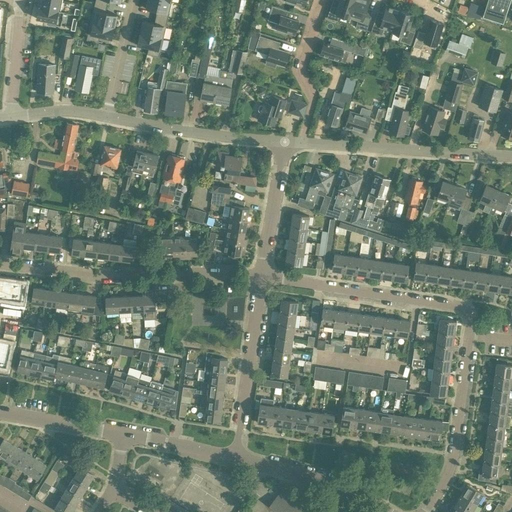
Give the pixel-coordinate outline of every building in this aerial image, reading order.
[(41,0),(40,7),(60,11),(62,1),(57,0),(41,0)] [(171,2),(164,0),(147,0),(145,9),(157,11),(155,17),(167,20),(171,2)] [(242,13),(245,0),(235,0),(234,11),(242,13)] [(339,0),(337,8),(331,6),(331,4),(327,18),(338,22),(340,15),(349,18),(349,17),(358,20),(355,27),(366,31),(371,17),(370,17),(370,18),(364,16),(369,1),(368,0),(339,0)] [(503,23),(510,0),(487,0),(482,16),(503,23)] [(470,2),(466,15),(480,19),(484,6),(470,2)] [(107,6),(95,3),(91,22),(114,27),(117,15),(105,12),(107,6)] [(466,15),(468,7),(460,4),(457,13),(466,15)] [(289,11),(272,6),(267,20),(278,23),(276,29),(277,29),(277,31),(285,34),(286,32),(294,35),(299,21),(286,17),(288,11),(289,11)] [(400,9),(389,6),(389,7),(386,6),(381,22),(375,20),(375,19),(375,18),(371,32),(382,36),(384,28),(393,31),(392,31),(402,34),(399,41),(410,45),(415,31),(414,31),(414,32),(408,30),(413,15),(400,10),(400,9)] [(39,7),(37,19),(48,21),(48,24),(61,26),(64,12),(60,11),(40,7),(39,7)] [(163,38),(167,20),(155,17),(154,23),(143,21),(140,33),(163,38)] [(418,32),(413,46),(431,52),(435,39),(437,39),(441,24),(429,20),(424,34),(418,32)] [(86,40),(98,43),(99,37),(111,39),(114,27),(91,22),(86,40)] [(248,49),(255,51),(268,55),(266,61),(267,61),(266,64),(275,67),(276,64),(284,66),(288,53),(276,49),(278,42),(280,43),(280,42),(260,36),(261,33),(252,30),(248,49)] [(214,102),(219,77),(208,76),(210,66),(208,66),(214,33),(207,32),(199,73),(206,74),(205,78),(204,83),(200,99),(214,102)] [(148,48),(147,54),(159,57),(163,38),(140,33),(137,45),(148,48)] [(472,47),(474,36),(462,33),(460,42),(449,39),(447,52),(467,56),(469,46),(472,47)] [(68,58),(72,38),(63,36),(59,56),(68,58)] [(327,44),(323,43),(320,55),(339,61),(343,49),(329,45),(329,44),(327,43),(327,44)] [(367,47),(354,43),(351,52),(364,56),(367,47)] [(242,74),(247,52),(237,49),(231,71),(242,74)] [(408,59),(410,52),(404,50),(402,57),(408,59)] [(501,65),(504,54),(495,52),(492,62),(501,65)] [(196,77),(200,53),(196,53),(194,59),(192,58),(188,75),(196,77)] [(79,55),(70,54),(66,75),(75,76),(79,55)] [(91,73),(97,74),(100,58),(83,55),(76,90),(88,92),(91,73)] [(176,74),(178,60),(171,58),(169,73),(176,74)] [(411,63),(404,61),(401,70),(408,73),(411,63)] [(54,93),(55,65),(38,64),(37,92),(54,93)] [(164,90),(168,68),(162,68),(158,83),(148,81),(148,87),(145,102),(143,104),(143,107),(144,109),(144,110),(158,112),(161,89),(164,90)] [(477,72),(464,68),(463,70),(460,81),(473,85),(477,72)] [(232,80),(233,73),(227,72),(226,79),(219,77),(214,102),(228,104),(232,88),(233,80),(232,80)] [(336,92),(332,104),(331,104),(325,122),(338,126),(343,108),(345,102),(349,103),(356,82),(348,80),(346,85),(345,85),(342,94),(336,92)] [(460,83),(450,80),(445,98),(457,102),(462,84),(460,83)] [(186,94),(187,85),(187,82),(181,81),(181,85),(181,86),(178,86),(174,114),(184,115),(186,94)] [(181,86),(181,85),(171,83),(170,91),(167,91),(165,113),(174,114),(178,86),(181,86)] [(397,92),(396,92),(392,108),(398,109),(396,115),(395,114),(390,132),(403,135),(408,118),(409,119),(411,112),(404,110),(408,95),(407,95),(409,87),(399,85),(397,92)] [(496,112),(502,90),(487,85),(480,107),(496,112)] [(295,94),(293,101),(300,103),(302,97),(295,94)] [(262,105),(261,105),(260,107),(259,109),(259,111),(260,112),(261,112),(259,121),(274,126),(279,112),(283,113),(287,101),(273,97),(271,104),(265,102),(264,106),(262,105)] [(303,117),(307,105),(300,103),(293,101),(289,112),(303,117)] [(444,127),(446,120),(442,119),(445,112),(431,108),(424,129),(438,134),(440,126),(444,127)] [(369,118),(371,111),(362,109),(359,117),(349,114),(346,127),(367,133),(371,119),(369,118)] [(382,123),(385,111),(379,109),(375,120),(382,123)] [(464,123),(467,112),(459,110),(456,121),(464,123)] [(511,112),(509,112),(502,134),(511,137),(511,112)] [(480,140),(485,121),(478,119),(479,116),(474,115),(468,137),(480,140)] [(39,151),(37,163),(77,171),(79,159),(78,159),(80,153),(73,152),(78,125),(66,123),(61,149),(60,155),(39,151)] [(118,168),(121,148),(105,146),(102,164),(91,162),(89,173),(98,175),(94,195),(105,197),(109,177),(102,175),(103,170),(110,172),(111,167),(118,168)] [(142,174),(144,169),(143,169),(147,153),(137,150),(132,172),(142,174)] [(240,169),(242,157),(229,155),(229,153),(218,151),(216,165),(220,166),(220,167),(224,168),(225,166),(227,167),(227,172),(225,172),(224,181),(235,183),(235,184),(237,185),(237,183),(255,186),(257,174),(250,173),(250,176),(241,174),(239,171),(239,169),(240,169)] [(153,177),(158,156),(147,153),(143,169),(144,169),(149,170),(148,176),(153,177)] [(165,202),(177,155),(172,154),(170,156),(169,155),(166,169),(164,169),(162,178),(164,178),(162,184),(161,184),(159,192),(161,193),(159,200),(165,202)] [(180,183),(182,173),(180,173),(184,159),(183,158),(183,156),(177,155),(165,202),(180,206),(183,192),(176,191),(177,188),(178,182),(180,183)] [(312,210),(318,194),(317,194),(324,172),(317,169),(309,191),(306,200),(300,198),(297,205),(312,210)] [(0,197),(4,197),(7,196),(6,189),(8,189),(8,172),(2,173),(5,189),(3,189),(0,189),(0,197)] [(317,194),(318,194),(325,197),(329,185),(330,186),(331,183),(330,183),(332,175),(324,172),(317,194)] [(338,218),(353,175),(345,172),(340,189),(334,208),(335,208),(333,216),(338,218)] [(128,189),(131,177),(125,175),(124,179),(123,185),(122,188),(128,189)] [(353,175),(338,218),(341,219),(344,210),(347,212),(349,206),(350,207),(353,199),(355,194),(356,194),(361,178),(353,175)] [(372,208),(382,178),(375,175),(369,192),(365,206),(368,207),(372,208)] [(416,180),(417,178),(412,177),(412,179),(410,179),(406,195),(409,196),(408,201),(409,201),(405,218),(408,218),(407,221),(412,222),(412,219),(414,219),(416,218),(418,210),(415,209),(417,203),(418,198),(420,192),(426,193),(428,186),(422,185),(423,182),(416,180)] [(372,208),(371,211),(370,213),(377,215),(380,207),(381,207),(384,197),(385,198),(390,180),(382,178),(372,208)] [(27,197),(29,183),(13,180),(11,194),(27,197)] [(153,195),(157,183),(150,182),(147,194),(148,194),(148,196),(150,197),(151,195),(153,195)] [(439,187),(441,188),(438,197),(449,201),(454,185),(443,182),(442,183),(441,183),(439,187)] [(230,194),(231,187),(213,185),(212,191),(214,192),(225,193),(230,194)] [(454,185),(449,201),(448,205),(460,210),(467,190),(454,185)] [(489,213),(498,190),(486,186),(480,201),(486,203),(483,210),(489,213)] [(503,211),(509,195),(498,190),(489,213),(493,215),(496,208),(503,211)] [(224,200),(225,193),(214,192),(213,198),(224,200)] [(429,213),(434,200),(427,198),(423,211),(429,213)] [(400,216),(403,205),(398,204),(399,203),(392,201),(390,207),(389,207),(386,217),(395,219),(395,215),(400,216)] [(15,204),(7,204),(7,216),(14,216),(15,204)] [(322,204),(319,212),(325,215),(325,214),(327,209),(328,207),(322,204)] [(249,221),(250,215),(247,215),(249,208),(231,205),(229,217),(249,221)] [(191,220),(194,209),(189,208),(185,219),(191,220)] [(365,227),(368,220),(360,217),(363,210),(356,208),(351,223),(365,227)] [(463,224),(467,210),(461,208),(457,222),(463,224)] [(197,221),(200,210),(194,209),(191,220),(197,221)] [(203,223),(206,212),(200,210),(197,221),(203,223)] [(469,226),(473,212),(467,210),(463,224),(460,232),(465,233),(467,225),(469,226)] [(307,229),(309,217),(293,214),(291,227),(307,229)] [(511,217),(504,214),(496,234),(503,237),(505,233),(504,233),(505,231),(506,231),(511,215),(511,217)] [(153,226),(155,218),(149,217),(147,225),(153,226)] [(248,226),(249,221),(229,217),(226,229),(244,232),(246,225),(248,226)] [(376,222),(369,219),(367,227),(380,232),(383,220),(378,218),(376,222)] [(24,240),(25,232),(26,223),(14,222),(12,238),(24,240)] [(351,231),(352,226),(340,222),(338,226),(351,231)] [(352,226),(351,231),(363,234),(364,230),(352,226)] [(305,241),(307,229),(291,227),(289,239),(305,241)] [(190,237),(190,229),(185,229),(185,237),(185,258),(190,258),(190,255),(197,255),(197,237),(190,237)] [(245,245),(246,239),(243,239),(244,232),(226,229),(224,240),(224,241),(245,245)] [(375,238),(376,234),(364,230),(363,234),(375,238)] [(35,249),(37,234),(25,232),(24,240),(23,247),(35,249)] [(503,249),(508,235),(505,233),(503,237),(499,248),(503,249)] [(47,251),(49,236),(37,234),(35,249),(47,251)] [(387,242),(388,238),(376,234),(375,238),(387,242)] [(60,252),(62,237),(49,236),(47,251),(60,252)] [(161,259),(166,259),(166,256),(173,256),(172,237),(160,238),(161,259)] [(185,258),(185,237),(172,237),(173,256),(180,256),(180,258),(185,258)] [(22,256),(23,247),(24,240),(12,238),(9,254),(22,256)] [(399,246),(401,241),(388,238),(387,242),(399,246)] [(84,256),(86,240),(73,239),(71,254),(84,256)] [(215,240),(209,239),(207,250),(213,251),(214,245),(223,246),(222,253),(228,254),(227,258),(238,260),(239,256),(240,256),(241,249),(244,250),(245,245),(224,241),(224,240),(215,239),(215,240)] [(303,253),(305,241),(289,239),(288,251),(303,253)] [(431,249),(432,241),(419,239),(418,244),(427,245),(426,249),(431,249)] [(96,257),(98,242),(86,240),(84,256),(96,257)] [(412,250),(413,246),(401,241),(399,246),(412,250)] [(443,251),(443,247),(444,242),(432,241),(431,249),(443,251)] [(108,259),(110,244),(98,242),(96,257),(108,259)] [(121,260),(123,245),(110,244),(108,259),(121,260)] [(123,245),(121,260),(133,262),(135,247),(123,245)] [(480,253),(481,248),(468,246),(468,251),(465,267),(468,267),(469,258),(470,258),(471,251),(480,253)] [(145,264),(147,249),(136,247),(135,247),(133,262),(145,264)] [(301,266),(303,253),(288,251),(286,264),(301,266)] [(345,273),(347,257),(335,255),(332,271),(345,273)] [(327,270),(329,258),(329,257),(324,257),(317,256),(316,268),(323,269),(327,270)] [(357,274),(359,259),(347,257),(345,273),(357,274)] [(369,276),(372,260),(359,259),(357,274),(369,276)] [(381,278),(384,262),(372,260),(369,276),(381,278)] [(393,280),(396,264),(384,262),(381,278),(393,280)] [(426,281),(429,265),(416,263),(414,279),(426,281)] [(406,282),(409,266),(396,264),(393,280),(406,282)] [(438,283),(441,267),(429,265),(426,281),(438,283)] [(450,285),(453,269),(441,267),(438,283),(450,285)] [(463,287),(465,271),(453,269),(450,285),(463,287)] [(475,289),(477,273),(465,271),(463,287),(475,289)] [(487,291),(489,275),(477,273),(475,289),(487,291)] [(499,292),(502,276),(489,275),(487,291),(499,292)] [(511,294),(511,292),(511,278),(502,276),(499,292),(511,294)] [(2,281),(0,298),(11,299),(13,282),(2,281)] [(13,282),(11,299),(23,301),(25,284),(13,282)] [(143,303),(154,303),(154,286),(142,287),(142,295),(143,303)] [(44,305),(46,289),(34,287),(31,303),(44,305)] [(56,307),(58,291),(46,289),(44,305),(56,307)] [(68,308),(71,293),(58,291),(56,307),(68,308)] [(80,310),(83,295),(71,293),(68,308),(80,310)] [(209,304),(209,295),(195,294),(194,323),(224,325),(226,305),(209,304)] [(93,312),(95,296),(83,295),(80,310),(93,312)] [(131,312),(142,311),(143,311),(143,303),(142,295),(130,296),(131,312)] [(118,312),(131,312),(130,296),(117,297),(118,312)] [(106,313),(118,312),(117,297),(105,297),(106,313)] [(296,315),(298,302),(282,300),(280,313),(296,315)] [(144,320),(155,319),(154,303),(143,303),(143,311),(144,320)] [(21,312),(0,308),(0,316),(19,320),(21,312)] [(333,327),(336,311),(323,309),(321,325),(333,327)] [(346,329),(348,313),(336,311),(333,327),(346,329)] [(294,327),(296,315),(280,313),(278,325),(294,327)] [(358,331),(360,314),(348,313),(346,329),(358,331)] [(370,332),(372,316),(360,314),(358,331),(370,332)] [(382,334),(385,318),(372,316),(370,332),(382,334)] [(394,336),(397,320),(385,318),(382,334),(394,336)] [(407,338),(409,322),(397,320),(394,336),(407,338)] [(454,335),(456,322),(440,320),(438,333),(454,335)] [(292,340),(294,327),(278,325),(276,337),(292,340)] [(330,351),(331,345),(325,344),(325,341),(323,340),(324,331),(319,330),(316,349),(330,351)] [(452,347),(454,335),(438,333),(436,345),(452,347)] [(290,352),(292,340),(276,337),(274,349),(290,352)] [(134,347),(133,338),(127,338),(125,345),(134,347)] [(148,350),(149,340),(140,338),(138,348),(148,350)] [(0,342),(0,366),(4,368),(9,344),(0,342)] [(380,349),(379,358),(391,359),(392,354),(392,349),(386,348),(386,345),(381,344),(380,349)] [(451,359),(452,347),(436,345),(435,356),(435,357),(451,359)] [(379,358),(380,348),(367,347),(366,357),(378,359),(379,358)] [(29,374),(34,352),(21,349),(16,371),(29,374)] [(288,364),(290,352),(274,349),(272,362),(288,364)] [(41,376),(46,355),(34,352),(29,374),(41,376)] [(205,356),(204,369),(225,372),(227,359),(219,358),(220,354),(206,352),(206,357),(205,356)] [(54,377),(59,355),(53,354),(52,356),(46,355),(41,376),(53,379),(54,377)] [(424,367),(425,360),(418,359),(419,355),(413,354),(412,359),(411,366),(424,367)] [(70,364),(71,358),(59,355),(54,377),(66,379),(69,364),(70,364)] [(167,366),(170,357),(158,355),(157,361),(164,362),(163,366),(167,366)] [(449,371),(451,359),(435,357),(435,356),(429,355),(428,361),(434,362),(433,369),(449,371)] [(181,369),(182,359),(170,357),(167,366),(181,369)] [(78,382),(90,385),(95,363),(90,362),(88,368),(83,367),(82,367),(78,382)] [(286,377),(288,364),(272,362),(270,374),(286,377)] [(103,388),(106,372),(107,366),(95,363),(90,385),(103,388)] [(78,382),(82,367),(70,364),(69,364),(66,379),(78,382)] [(511,377),(511,372),(511,371),(511,366),(496,364),(494,376),(511,378),(511,377)] [(224,384),(225,372),(204,369),(202,381),(201,381),(201,382),(224,384)] [(448,384),(449,371),(433,369),(431,381),(448,384)] [(121,394),(125,379),(127,373),(115,370),(109,390),(121,394)] [(132,398),(138,378),(127,375),(128,374),(127,373),(125,379),(121,394),(132,398)] [(509,391),(511,378),(494,376),(493,388),(509,391)] [(144,402),(145,400),(150,382),(138,378),(132,398),(144,402)] [(156,405),(157,400),(162,386),(162,384),(151,380),(150,382),(145,400),(144,402),(156,405)] [(275,388),(276,381),(263,380),(262,386),(275,388)] [(405,393),(406,381),(401,380),(399,392),(396,392),(395,398),(399,399),(400,393),(405,393)] [(446,396),(448,384),(431,381),(430,394),(446,396)] [(222,397),(224,384),(201,382),(200,390),(196,390),(196,388),(182,387),(182,392),(191,393),(191,392),(201,393),(201,394),(222,397)] [(157,400),(156,405),(168,409),(175,409),(179,391),(178,391),(162,386),(157,400)] [(511,402),(511,397),(508,397),(509,391),(493,388),(491,400),(508,403),(511,402)] [(190,405),(191,393),(182,392),(180,404),(186,405),(190,405)] [(221,409),(222,397),(201,394),(200,406),(221,409)] [(444,406),(445,399),(432,397),(431,403),(431,404),(444,406)] [(269,425),(272,406),(273,400),(260,398),(256,423),(257,423),(257,422),(263,423),(263,424),(269,425)] [(506,415),(508,403),(491,400),(489,413),(506,415)] [(185,417),(186,405),(180,404),(178,417),(185,417)] [(220,422),(221,409),(200,406),(199,411),(205,412),(204,420),(220,422)] [(281,426),(284,408),(272,406),(269,425),(274,426),(274,425),(281,426),(281,427),(281,426)] [(389,433),(392,415),(391,415),(392,409),(381,407),(380,413),(379,413),(376,432),(379,432),(379,431),(389,432),(389,433),(389,434),(389,433)] [(294,429),(296,410),(284,408),(281,426),(288,427),(287,428),(294,429)] [(352,428),(355,410),(342,408),(340,426),(340,425),(347,426),(346,427),(352,428)] [(306,429),(309,412),(296,410),(294,429),(296,429),(296,428),(305,429),(305,430),(306,430),(306,429)] [(365,430),(367,411),(355,410),(352,428),(358,429),(358,428),(364,429),(364,430),(365,430)] [(376,432),(379,413),(367,411),(365,430),(365,429),(371,430),(371,431),(376,432)] [(319,432),(321,414),(309,412),(306,429),(312,430),(312,431),(319,432)] [(511,416),(506,416),(506,415),(489,413),(488,425),(504,428),(509,429),(511,416)] [(330,434),(333,416),(321,414),(319,432),(320,433),(321,432),(330,433),(330,434)] [(402,435),(404,417),(393,415),(392,415),(389,433),(396,433),(395,434),(402,435)] [(414,436),(416,419),(404,417),(402,435),(404,436),(404,435),(413,436),(413,437),(414,437),(414,436)] [(426,439),(428,421),(416,419),(414,436),(420,437),(420,438),(426,439)] [(438,441),(441,423),(428,421),(426,439),(428,439),(429,438),(438,440),(438,441)] [(504,428),(488,425),(486,438),(502,440),(504,428)] [(501,453),(502,440),(486,438),(484,450),(501,453)] [(0,457),(6,460),(14,446),(3,440),(0,445),(0,457)] [(16,467),(25,453),(14,446),(6,460),(16,467)] [(499,465),(501,453),(484,450),(482,462),(499,465)] [(27,473),(35,459),(25,453),(16,467),(27,473)] [(37,480),(46,465),(35,459),(27,473),(37,480)] [(61,470),(64,465),(57,461),(54,466),(61,470)] [(497,478),(499,465),(482,462),(481,474),(478,474),(477,480),(494,482),(495,477),(497,478)] [(59,474),(61,470),(54,466),(52,470),(59,474)] [(87,486),(94,475),(79,467),(73,477),(87,486)] [(2,476),(0,475),(0,485),(4,487),(9,478),(3,474),(2,476)] [(63,485),(65,482),(65,480),(57,476),(55,480),(63,485)] [(81,496),(87,486),(73,477),(67,488),(81,496)] [(14,494),(19,485),(15,483),(15,482),(9,478),(4,487),(10,491),(14,494)] [(58,490),(51,486),(44,482),(41,486),(48,491),(49,490),(56,494),(58,490)] [(490,492),(493,484),(489,483),(485,482),(482,487),(490,492)] [(28,502),(30,497),(32,495),(23,489),(23,488),(19,485),(14,494),(28,502)] [(482,494),(466,485),(467,486),(464,491),(463,490),(460,495),(476,505),(482,494)] [(46,495),(48,491),(41,486),(39,491),(46,495)] [(75,506),(81,496),(67,488),(61,498),(75,506)] [(463,511),(471,511),(476,505),(460,495),(458,498),(459,498),(454,506),(454,505),(453,506),(463,511)] [(306,511),(288,498),(288,497),(285,496),(282,496),(280,496),(277,497),(275,499),(274,501),(273,504),(273,507),(275,509),(276,511),(277,511),(306,511)] [(59,511),(71,511),(75,506),(61,498),(54,509),(59,511)] [(502,511),(502,507),(503,506),(498,503),(492,511),(502,511)]
